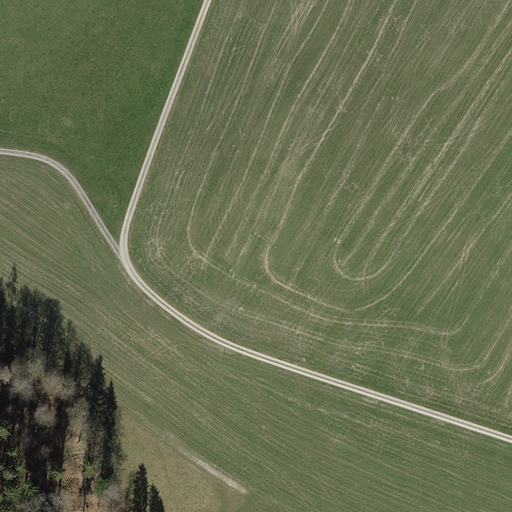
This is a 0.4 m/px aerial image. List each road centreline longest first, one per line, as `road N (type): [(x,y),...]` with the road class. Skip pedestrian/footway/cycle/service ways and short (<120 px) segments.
road 1 (track): [(511,441),(237,347),(190,322),(131,267),(124,234),(209,0)]
road 2 (track): [(125,258),(63,167),(0,150)]
